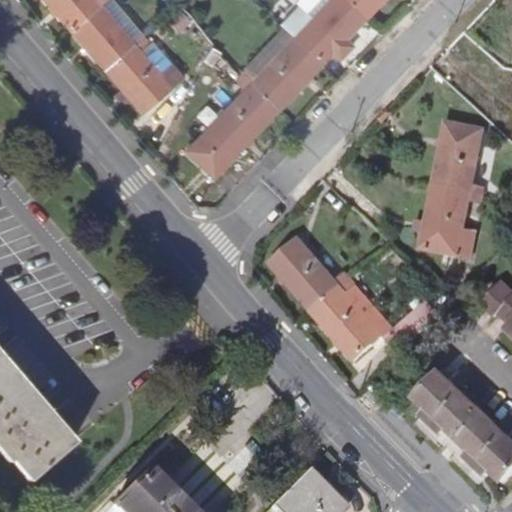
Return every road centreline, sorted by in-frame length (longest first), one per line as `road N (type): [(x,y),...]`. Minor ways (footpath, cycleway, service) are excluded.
road 1 (residential): [(453,0),(197,259)]
road 2 (residential): [(197,259),(421,503)]
road 3 (residential): [(0,23),(197,259)]
